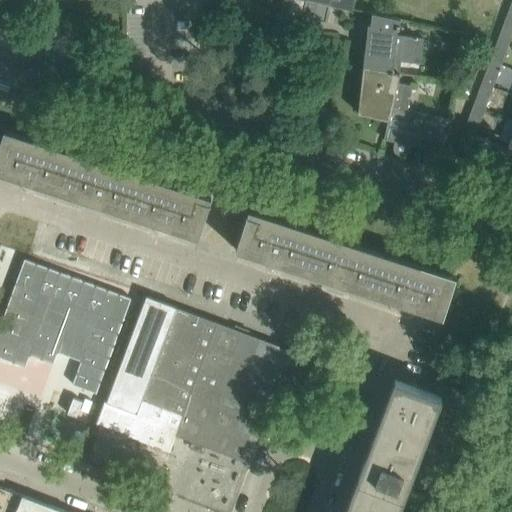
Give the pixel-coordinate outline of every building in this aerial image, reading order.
[(329,0),(329,3),(353,8),(354,0),(329,0)] [(368,24),(363,69),(400,73),(401,61),(420,63),(424,38),(417,37),(417,36),(414,35),(414,37),(396,35),(397,28),(399,28),(400,19),(400,18),(372,12),(370,24),(368,24)] [(508,42),(511,31),(511,17),(506,16),(498,38),(508,42)] [(500,64),(508,42),(498,38),(489,60),(500,64)] [(492,86),(500,64),(489,60),(481,83),(492,86)] [(397,81),(400,73),(363,69),(357,113),(388,120),(383,139),(394,141),(393,146),(393,148),(393,149),(394,151),(395,153),(396,154),(398,155),(399,155),(400,155),(402,155),(404,155),(406,154),(408,152),(408,151),(409,151),(409,149),(410,145),(444,153),(452,119),(407,108),(412,84),(397,81)] [(483,109),(492,86),(481,83),(473,105),(483,109)] [(475,131),(483,109),(473,105),(464,127),(475,131)] [(467,154),(475,131),(464,127),(456,150),(457,150),(467,154)] [(0,141),(0,169),(20,177),(19,179),(22,180),(29,182),(32,183),(33,181),(61,190),(73,152),(4,129),(0,141)] [(511,170),(511,144),(509,144),(501,166),(511,170)] [(73,152),(61,190),(89,199),(88,201),(91,202),(97,204),(100,205),(101,203),(129,212),(142,174),(73,152)] [(142,174),(129,212),(157,221),(156,224),(159,225),(166,227),(169,228),(170,225),(197,234),(196,237),(197,237),(211,197),(142,174)] [(248,209),(235,250),(237,250),(238,248),(265,256),(264,259),(267,260),(273,262),(276,263),(277,260),(305,270),(317,232),(248,209)] [(317,232),(305,270),(333,279),(332,281),(335,282),(342,284),(345,285),(346,283),(374,292),(386,254),(317,232)] [(386,254),(374,292),(401,301),(401,303),(404,304),(410,307),(413,308),(414,305),(418,306),(441,314),(440,316),(441,316),(442,317),(455,276),(386,254)] [(53,363),(57,351),(81,360),(72,383),(96,392),(131,297),(24,258),(0,323),(0,356),(25,366),(29,354),(53,363)] [(146,295),(106,401),(98,424),(169,450),(175,434),(250,462),(292,350),(176,306),(146,295)] [(393,511),(399,498),(402,499),(402,498),(411,474),(412,473),(409,472),(437,397),(441,398),(442,396),(394,378),(393,380),(366,456),(344,511),(393,511)] [(73,397),(67,413),(76,416),(82,400),(73,397)] [(69,511),(0,485),(0,511),(69,511)]
